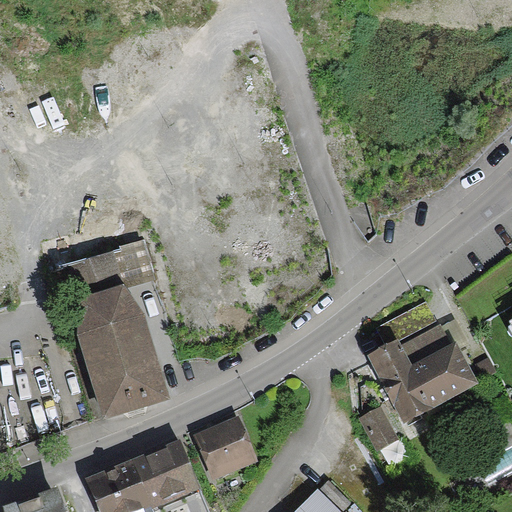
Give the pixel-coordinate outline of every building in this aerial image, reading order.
[(67,270),(78,307),(124,294),(123,291),(157,282),(145,244),(120,250),(122,256),(67,270)] [(77,344),(105,429),(171,407),(145,324),(124,294),(78,307),(77,344)] [(426,304),(376,330),(387,350),(437,324),(426,304)] [(455,321),(441,329),(453,351),(457,349),(459,353),(469,347),(455,321)] [(435,415),(480,391),(459,353),(457,349),(453,351),(441,329),(400,351),(398,347),(367,364),(405,433),(436,416),(435,415)] [(489,360),(475,367),(482,382),(497,375),(489,360)] [(511,414),(505,401),(487,410),(494,426),(511,417),(511,414)] [(382,409),(360,422),(378,454),(401,442),(382,409)] [(194,439),(213,485),(259,465),(240,420),(194,439)] [(209,511),(181,445),(133,466),(151,511),(209,511)] [(151,511),(133,466),(86,484),(96,511),(151,511)] [(346,511),(352,506),(329,483),(300,511),(346,511)] [(63,511),(59,497),(13,511),(63,511)]
